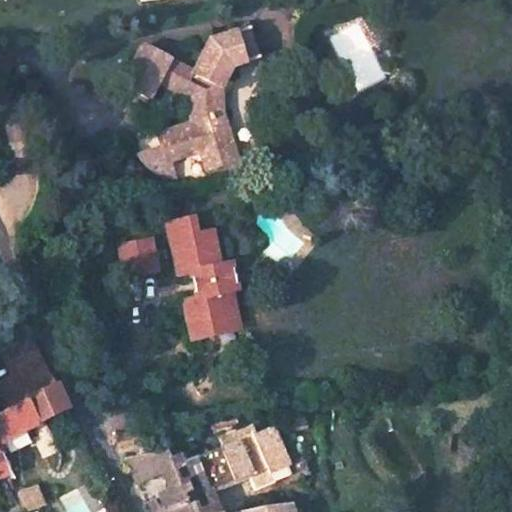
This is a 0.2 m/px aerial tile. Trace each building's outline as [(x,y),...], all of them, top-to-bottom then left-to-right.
[(213,45),(237,70),(263,62),(255,30),(213,45)] [(199,89),(195,100),(191,124),(158,134),(162,149),(140,156),(142,159),(143,162),(146,166),(149,170),(153,173),(158,176),(162,179),(167,181),(172,182),(176,182),(170,165),(199,155),(205,169),(238,158),(226,115),(228,92),(237,70),(213,45),(201,73),(144,48),(127,89),(156,102),(162,87),(167,76),(199,89)] [(162,87),(195,100),(199,89),(167,76),(162,87)] [(205,169),(207,175),(239,165),(238,158),(205,169)] [(215,312),(242,305),(236,280),(243,278),(237,254),(225,257),(217,226),(205,229),(200,212),(172,220),(184,268),(194,266),(200,289),(190,292),(199,326),(217,321),(215,312)] [(125,241),(131,270),(165,262),(159,234),(125,241)] [(215,312),(217,321),(245,314),(242,305),(215,312)] [(0,351),(11,376),(39,362),(27,339),(0,351)] [(0,411),(0,476),(5,474),(0,462),(0,442),(61,413),(64,411),(39,362),(11,376),(23,400),(0,411)] [(215,511),(208,495),(248,476),(268,468),(283,462),(270,431),(250,438),(247,430),(233,436),(231,431),(215,437),(220,450),(172,469),(168,452),(121,460),(135,488),(142,485),(157,511),(215,511)] [(268,468),(248,476),(252,486),(272,478),(268,468)] [(24,511),(25,511),(45,505),(36,483),(16,491),(24,511)]
